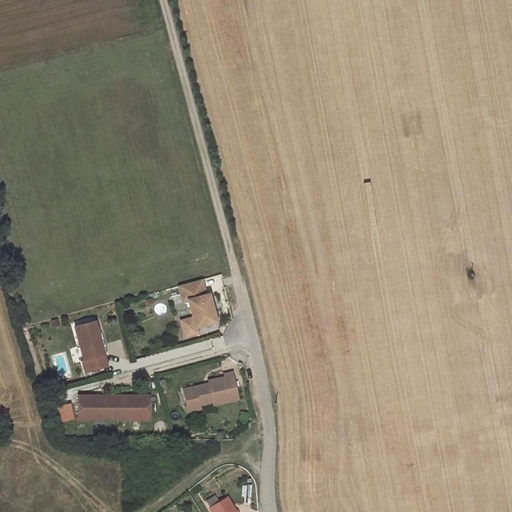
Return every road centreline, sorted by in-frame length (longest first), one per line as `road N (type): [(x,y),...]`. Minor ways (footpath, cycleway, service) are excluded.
road 1 (track): [(235,269),(160,0)]
road 2 (residential): [(270,511),(269,417),(235,269)]
road 3 (unknown): [(115,349),(130,370),(251,340)]
